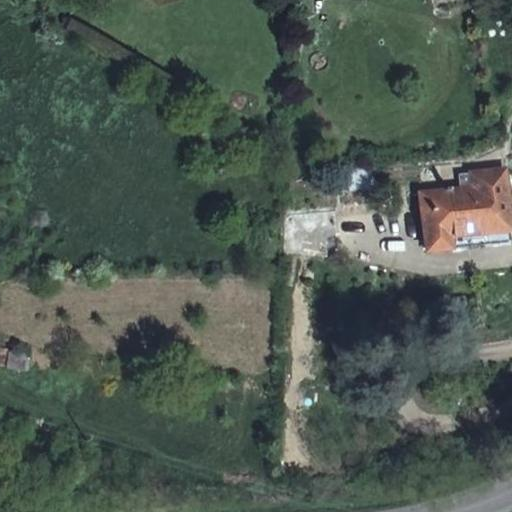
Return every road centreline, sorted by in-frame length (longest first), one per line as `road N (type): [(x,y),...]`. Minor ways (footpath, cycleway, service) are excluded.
road 1 (unknown): [(511,397),(435,420),(416,417),(398,399),(401,377),(425,363),(511,350)]
road 2 (unknown): [(511,243),(406,256),(356,242)]
